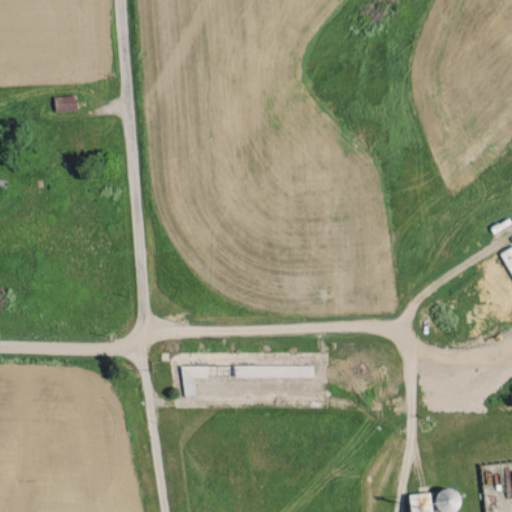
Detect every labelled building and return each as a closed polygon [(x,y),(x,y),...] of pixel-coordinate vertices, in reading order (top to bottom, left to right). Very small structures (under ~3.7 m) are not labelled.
[(73,93),(53,97),(55,112),(76,108),(73,93)] [(511,245),(500,253),(511,273),(511,245)] [(205,376),(204,364),(182,365),(183,395),(196,395),(195,376),(205,376)] [(234,377),(313,376),(313,364),(234,364),(234,377)] [(410,511),(433,511),(431,490),(408,492),(410,511)]
